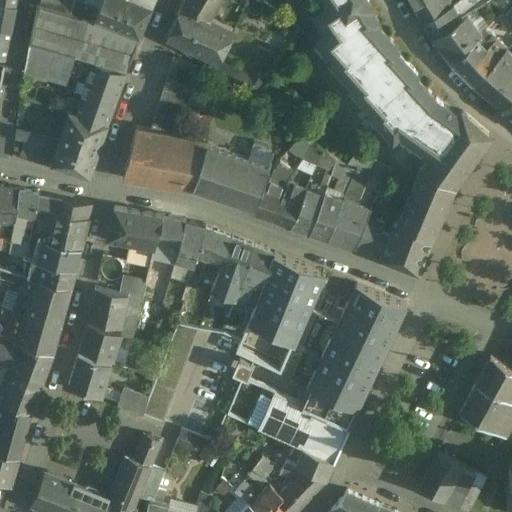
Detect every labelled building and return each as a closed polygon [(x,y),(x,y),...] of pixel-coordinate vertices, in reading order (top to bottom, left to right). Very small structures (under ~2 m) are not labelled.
[(40,0),(39,4),(62,10),(64,0),(40,0)] [(78,1),(74,0),(64,0),(62,10),(74,14),(78,1)] [(133,0),(102,0),(97,12),(94,19),(100,21),(100,22),(139,38),(151,7),(133,0)] [(218,0),(183,0),(182,4),(209,17),(209,16),(218,0)] [(458,113),(436,98),(415,74),(417,73),(396,49),(398,47),(376,22),(378,20),(370,9),(373,7),(367,0),(325,0),(328,4),(314,13),(329,35),(321,40),(333,58),(330,61),(352,85),(350,87),(371,110),(369,113),(392,139),(395,137),(426,159),(420,167),(420,168),(397,222),(432,236),(453,185),(490,135),(461,110),(458,113)] [(410,0),(414,7),(423,22),(454,1),(456,0),(410,0)] [(509,0),(492,0),(499,6),(493,13),(497,16),(510,1),(509,0)] [(91,6),(78,1),(74,14),(86,17),(90,9),(91,6)] [(454,1),(423,22),(432,38),(462,17),(454,1)] [(15,6),(0,3),(0,27),(10,29),(15,6)] [(39,4),(36,3),(29,40),(75,54),(127,69),(139,38),(100,22),(100,21),(94,19),(86,17),(74,14),(62,10),(39,4)] [(209,17),(182,4),(166,37),(212,59),(218,61),(218,60),(219,61),(235,28),(234,27),(233,28),(209,16),(209,17)] [(97,12),(90,9),(86,17),(94,19),(97,12)] [(462,17),(432,38),(451,63),(480,34),(481,33),(467,13),(462,17)] [(10,29),(0,27),(0,58),(4,60),(10,29)] [(480,34),(451,63),(472,84),(506,47),(491,33),(486,39),(480,34)] [(75,54),(29,40),(24,70),(66,83),(75,54)] [(511,52),(506,47),(472,84),(501,108),(511,95),(511,52)] [(197,65),(173,55),(165,80),(190,88),(197,65)] [(219,61),(218,61),(212,59),(207,69),(241,84),(246,73),(219,61)] [(79,100),(74,113),(107,124),(125,74),(93,63),(79,100)] [(190,88),(165,80),(150,129),(175,134),(190,88)] [(28,85),(22,83),(20,96),(26,98),(28,85)] [(511,95),(501,108),(511,115),(511,95)] [(79,100),(67,97),(63,109),(69,111),(74,113),(79,100)] [(74,113),(69,111),(59,140),(51,164),(89,176),(107,124),(74,113)] [(150,129),(136,127),(122,178),(191,190),(192,185),(206,144),(207,140),(175,134),(150,129)] [(41,135),(28,132),(16,130),(15,137),(25,141),(21,154),(33,158),(41,135)] [(59,140),(41,135),(33,158),(51,164),(59,140)] [(312,142),(300,135),(289,148),(304,157),(312,142)] [(322,149),(312,142),(304,157),(316,162),(322,149)] [(268,165),(206,144),(192,185),(253,206),(255,206),(267,180),(273,168),(268,166),(268,165)] [(336,158),(322,149),(316,162),(332,169),(336,158)] [(364,152),(357,149),(352,157),(358,161),(364,152)] [(354,168),(336,158),(332,169),(330,174),(339,177),(349,181),(354,168)] [(279,160),(273,168),(267,180),(281,184),(291,169),(279,160)] [(362,170),(355,168),(354,168),(349,181),(344,193),(343,196),(352,199),(357,186),(361,188),(367,172),(362,170)] [(310,178),(305,176),(302,186),(306,188),(307,187),(310,178)] [(349,181),(339,177),(334,189),(339,190),(344,193),(349,181)] [(281,184),(267,180),(255,206),(253,206),(251,212),(272,219),(272,218),(268,217),(286,186),(281,184)] [(286,186),(268,217),(272,218),(291,226),(306,188),(302,186),(289,181),(286,186)] [(19,188),(0,184),(0,221),(14,224),(19,188)] [(323,193),(307,187),(306,188),(291,226),(309,232),(323,193)] [(39,192),(19,188),(14,224),(11,239),(21,241),(26,216),(34,217),(39,192)] [(337,196),(324,191),(323,193),(309,232),(327,239),(342,198),(337,196)] [(91,203),(44,193),(41,208),(53,210),(88,218),(91,203)] [(352,199),(343,196),(342,198),(327,239),(352,247),(366,215),(370,207),(352,199)] [(162,215),(114,206),(106,240),(153,248),(155,240),(156,240),(162,215)] [(88,218),(53,210),(47,237),(81,247),(88,218)] [(185,220),(162,214),(162,215),(156,240),(155,240),(153,248),(152,254),(169,258),(175,260),(185,220)] [(385,222),(366,215),(352,247),(381,258),(390,234),(381,231),(385,222)] [(205,225),(185,220),(175,260),(188,263),(194,265),(197,254),(205,225)] [(397,222),(395,221),(390,234),(381,258),(418,272),(432,236),(397,222)] [(232,236),(205,225),(197,254),(207,258),(204,268),(199,285),(212,289),(231,236),(232,236)] [(47,237),(44,236),(36,260),(75,269),(81,247),(47,237)] [(231,236),(212,289),(224,293),(216,312),(228,316),(235,296),(254,244),(231,236)] [(21,241),(11,239),(8,252),(25,257),(28,248),(29,242),(21,241)] [(235,296),(234,299),(254,307),(257,300),(258,299),(274,252),(254,244),(235,296)] [(274,252),(258,299),(257,300),(254,307),(235,350),(255,358),(280,370),(313,296),(324,271),(274,252)] [(169,258),(152,254),(147,279),(155,281),(159,281),(164,283),(169,258)] [(36,260),(26,257),(22,275),(36,280),(71,288),(75,269),(36,260)] [(204,268),(194,265),(192,270),(188,281),(188,282),(199,285),(204,268)] [(21,275),(0,267),(0,285),(16,291),(21,275)] [(186,268),(184,267),(180,278),(188,281),(192,270),(186,268)] [(71,288),(36,280),(22,275),(21,275),(16,291),(11,309),(11,310),(61,324),(71,288)] [(180,278),(176,277),(170,296),(182,299),(188,282),(188,281),(180,278)] [(406,303),(356,283),(343,310),(312,377),(300,402),(349,424),(406,303)] [(128,292),(95,285),(88,318),(121,325),(124,312),(128,292)] [(343,310),(313,296),(283,363),(312,377),(343,310)] [(11,309),(0,303),(0,318),(8,320),(11,310),(11,309)] [(61,324),(11,310),(8,320),(4,337),(53,351),(61,324)] [(130,313),(124,312),(121,325),(120,332),(121,332),(132,336),(138,314),(130,312),(130,313)] [(120,332),(87,321),(79,348),(113,358),(118,342),(121,332),(120,332)] [(132,336),(121,332),(118,342),(131,347),(135,337),(132,336)] [(4,337),(0,335),(0,363),(7,366),(43,377),(53,351),(4,337)] [(150,344),(135,337),(131,347),(146,353),(150,344)] [(112,363),(78,352),(68,383),(102,396),(112,363)] [(511,368),(490,356),(475,383),(498,396),(498,397),(511,403),(511,368)] [(280,370),(255,358),(252,363),(238,357),(232,371),(242,375),(242,374),(272,387),(280,370)] [(312,377),(283,363),(280,370),(272,387),(272,389),(300,402),(312,377)] [(43,377),(7,366),(0,384),(0,401),(31,410),(43,377)] [(156,376),(146,373),(143,380),(141,384),(138,392),(148,396),(156,376)] [(300,402),(272,389),(272,387),(242,374),(242,375),(226,413),(303,446),(333,460),(349,424),(300,402)] [(511,424),(511,403),(498,397),(498,396),(475,383),(459,412),(505,437),(511,424)] [(138,392),(123,387),(121,393),(117,402),(142,412),(148,396),(138,392)] [(113,390),(109,399),(117,402),(121,393),(113,390)] [(0,401),(0,452),(18,458),(31,410),(0,401)] [(203,436),(182,427),(177,441),(198,449),(203,436)] [(161,439),(143,432),(133,457),(151,464),(161,439)] [(294,463),(285,459),(279,472),(288,476),(277,489),(282,494),(277,500),(288,511),(293,511),(325,478),(333,460),(303,446),(294,463)] [(475,470),(438,450),(428,467),(465,489),(469,481),(475,470)] [(18,458),(0,452),(0,480),(11,484),(18,458)] [(133,457),(125,454),(108,495),(134,505),(138,496),(151,464),(133,457)] [(261,454),(252,467),(253,468),(263,477),(264,478),(275,464),(261,454)] [(231,470),(224,466),(220,477),(224,481),(231,470)] [(465,489),(428,467),(418,485),(456,506),(465,489)] [(263,477),(253,468),(248,475),(258,483),(263,477)] [(108,495),(45,470),(31,504),(49,511),(135,511),(138,507),(134,505),(108,495)] [(253,488),(244,480),(235,491),(248,503),(250,504),(256,497),(250,492),(253,488)] [(481,486),(469,481),(465,489),(477,494),(481,486)] [(256,497),(250,504),(257,511),(288,511),(277,500),(282,494),(277,489),(269,482),(256,497)] [(374,511),(378,503),(347,489),(333,506),(344,511),(374,511)] [(477,494),(465,489),(456,506),(467,511),(477,494)] [(166,511),(168,506),(148,498),(144,511),(166,511)] [(257,511),(250,504),(248,503),(239,511),(257,511)] [(393,511),(394,510),(378,503),(374,511),(393,511)]
